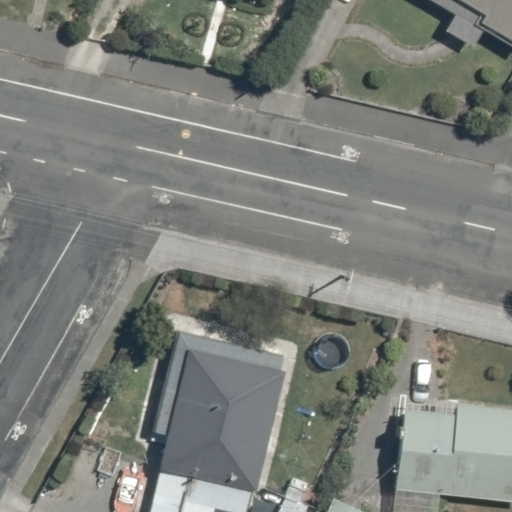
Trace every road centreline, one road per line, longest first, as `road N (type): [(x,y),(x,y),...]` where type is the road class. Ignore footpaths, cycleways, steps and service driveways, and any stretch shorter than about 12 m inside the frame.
road 1 (residential): [(126,146),(511,235)]
road 2 (residential): [(0,364),(126,146)]
road 3 (residential): [(0,117),(126,146)]
